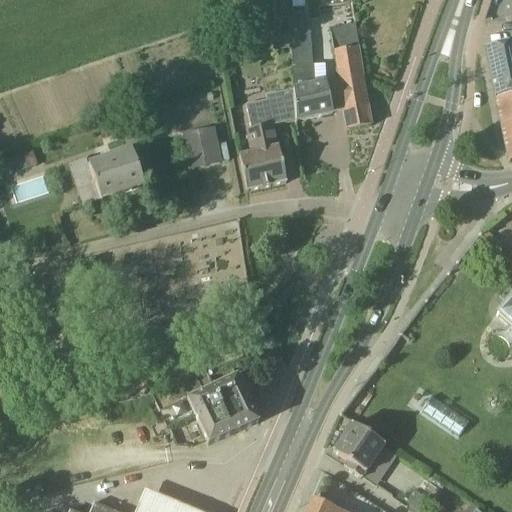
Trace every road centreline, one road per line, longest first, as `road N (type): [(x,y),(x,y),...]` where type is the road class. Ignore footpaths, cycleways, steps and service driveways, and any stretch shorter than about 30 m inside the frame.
road 1 (unclassified): [(52,263),(240,214),(384,201)]
road 2 (primary): [(290,458),(373,330),(423,201)]
road 3 (primary): [(384,201),(306,393),(290,458)]
road 4 (primary): [(435,167),(469,0)]
road 5 (primary): [(454,0),(399,158)]
